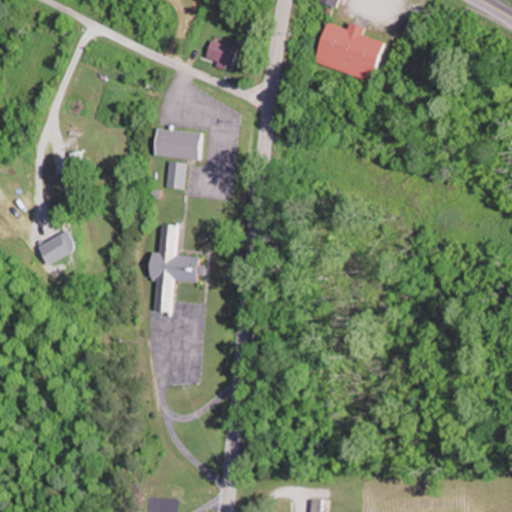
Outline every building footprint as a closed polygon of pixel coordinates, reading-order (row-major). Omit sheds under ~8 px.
[(315,1),(315,0),(338,0),(335,9),(315,1)] [(313,60),(328,20),(346,26),(349,18),(366,24),(363,33),(384,40),(370,80),(313,60)] [(213,58),(241,68),(248,47),(220,37),(213,58)] [(162,154),(210,157),(212,131),(164,128),(162,154)] [(191,187),(194,163),(174,161),(172,185),(191,187)] [(0,218),(11,223),(27,187),(0,175),(0,218)] [(187,224),(168,223),(167,251),(159,251),(158,276),(163,276),(161,310),(180,311),(182,278),(211,280),(212,256),(185,254),(187,224)] [(50,250),(60,276),(67,273),(69,278),(90,270),(77,239),(50,250)] [(326,511),(326,500),(310,500),(310,511),(326,511)]
